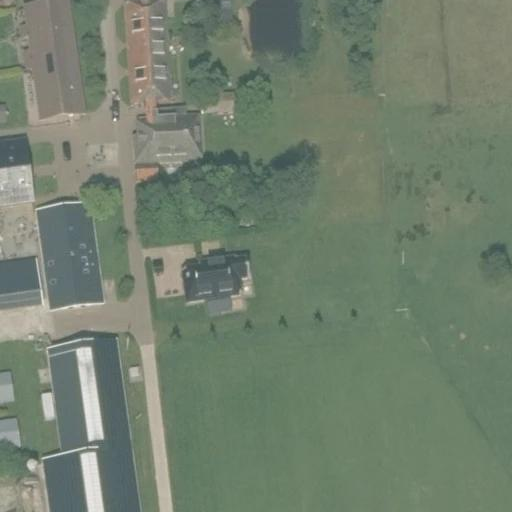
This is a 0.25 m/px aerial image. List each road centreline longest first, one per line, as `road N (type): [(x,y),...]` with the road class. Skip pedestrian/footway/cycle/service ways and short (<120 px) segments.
road 1 (residential): [(145,345),(108,0)]
road 2 (unclassified): [(164,511),(145,345)]
